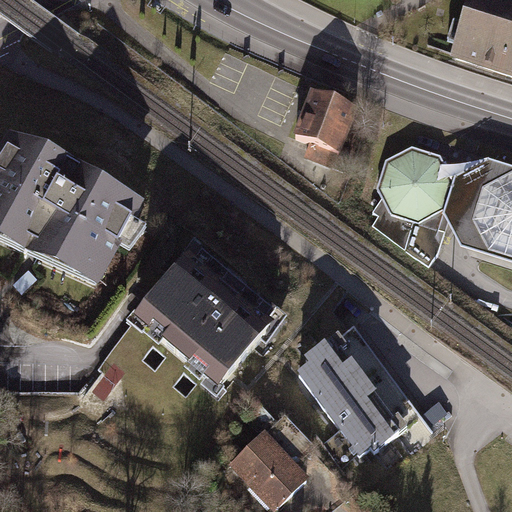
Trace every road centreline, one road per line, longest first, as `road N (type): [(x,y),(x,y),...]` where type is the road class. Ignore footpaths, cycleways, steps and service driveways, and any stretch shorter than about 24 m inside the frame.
road 1 (primary): [(511,118),(272,28),(222,0)]
road 2 (residential): [(488,391),(469,425),(466,454),(482,511)]
